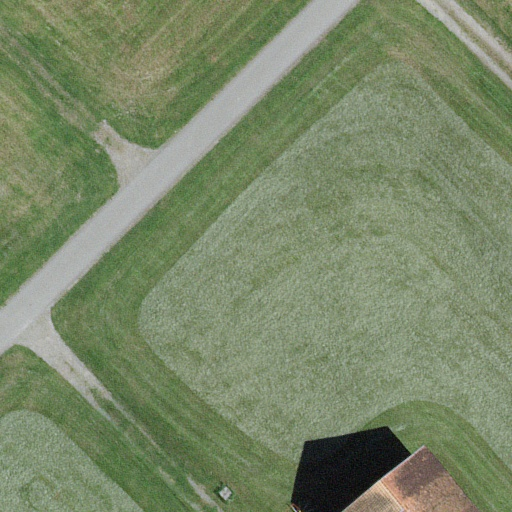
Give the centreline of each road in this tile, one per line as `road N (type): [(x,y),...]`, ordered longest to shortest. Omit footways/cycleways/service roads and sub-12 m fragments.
road 1 (track): [(337,0),(0,334)]
road 2 (track): [(0,37),(148,187)]
